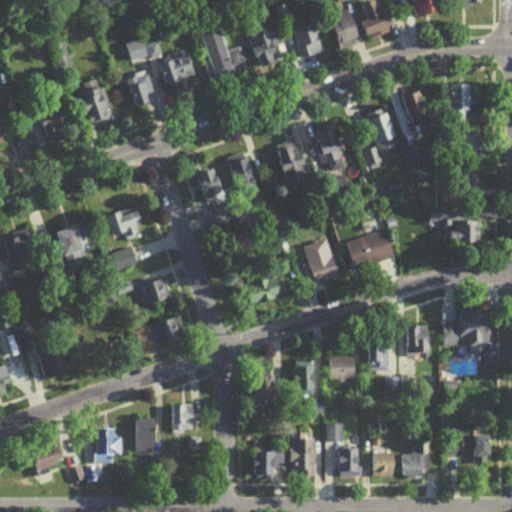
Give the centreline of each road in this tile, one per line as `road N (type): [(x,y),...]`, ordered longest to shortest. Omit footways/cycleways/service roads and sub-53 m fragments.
road 1 (tertiary): [(0,198),(440,50),(511,45)]
road 2 (residential): [(511,278),(432,280),(0,427)]
road 3 (residential): [(511,508),(0,509)]
road 4 (residential): [(221,511),(223,352),(135,151)]
road 5 (residential): [(511,231),(507,0)]
